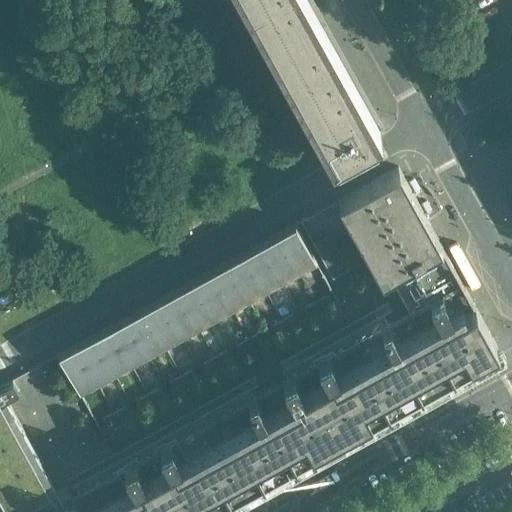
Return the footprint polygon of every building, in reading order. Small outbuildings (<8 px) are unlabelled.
[(379,131),(306,0),(245,0),(271,46),(332,157),(336,154),(375,133),(379,131)] [(288,378),(272,387),(307,451),(341,432),(368,417),(431,382),(445,375),(497,346),(398,166),(338,199),(339,200),(367,252),(381,277),(389,273),(393,280),(398,289),(410,310),(390,321),(387,323),(380,327),(332,353),(305,368),(288,378)] [(316,259),(295,221),(278,231),(299,268),(316,259)] [(299,268),(278,231),(261,240),(282,278),(299,268)] [(282,278),(261,240),(244,250),(265,287),(282,278)] [(265,287),(244,250),(228,259),(249,297),(265,287)] [(249,297),(228,259),(211,268),(232,306),(249,297)] [(232,306),(211,268),(194,278),(215,315),(232,306)] [(215,315),(194,278),(177,287),(198,325),(215,315)] [(198,325),(177,287),(160,296),(181,334),(198,325)] [(332,304),(327,294),(315,301),(321,310),(332,304)] [(181,334),(160,296),(143,306),(164,344),(181,334)] [(321,310),(315,301),(304,307),(309,317),(321,310)] [(164,344),(143,306),(126,315),(147,353),(164,344)] [(293,313),(282,319),(287,329),(299,323),(293,313)] [(147,353),(126,315),(109,325),(130,362),(147,353)] [(287,329),(282,319),(270,326),(275,335),(287,329)] [(130,362),(109,325),(92,334),(113,372),(130,362)] [(260,331),(248,338),(253,347),(265,341),(260,331)] [(113,372),(92,334),(76,343),(97,381),(113,372)] [(253,347),(248,338),(236,344),(242,354),(253,347)] [(97,381),(76,343),(59,353),(80,391),(97,381)] [(231,360),(231,359),(226,350),(214,356),(220,366),(231,360)] [(220,366),(214,356),(203,363),(208,372),(220,366)] [(192,369),(181,375),(186,385),(198,378),(192,369)] [(186,385),(181,375),(169,381),(174,391),(186,385)] [(0,496),(8,511),(15,511),(16,511),(15,511),(81,511),(73,496),(69,489),(68,487),(65,482),(64,480),(49,489),(37,467),(36,466),(33,460),(23,441),(8,415),(0,401),(6,397),(19,390),(13,378),(0,385),(0,496)] [(196,511),(208,505),(307,451),(272,387),(254,396),(73,496),(81,511),(196,511)] [(159,387),(147,394),(153,403),(164,397),(159,387)] [(153,403),(147,394),(136,400),(141,410),(153,403)] [(131,415),(130,415),(125,406),(114,412),(119,422),(131,415)] [(119,422),(114,412),(102,419),(107,428),(119,422)]
